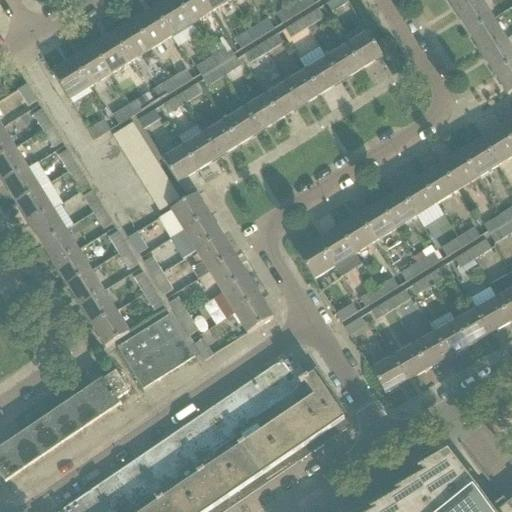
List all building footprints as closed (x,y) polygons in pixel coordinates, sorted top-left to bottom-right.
[(175,0),(172,0),(154,11),(171,39),(192,26),(175,0)] [(203,0),(175,0),(192,26),(212,14),(203,0)] [(231,0),(203,0),(212,14),(232,1),(231,0)] [(311,0),(301,0),(292,6),(299,16),(315,6),(311,0)] [(345,0),(336,0),(327,6),(330,11),(331,14),(348,4),(345,0)] [(446,0),(457,16),(479,2),(478,0),(446,0)] [(457,16),(469,36),(492,22),(479,2),(457,16)] [(299,16),(292,6),(276,16),(282,26),(299,16)] [(154,11),(134,24),(151,52),(171,39),(154,11)] [(317,12),(302,21),(307,30),(323,21),(317,12)] [(268,21),(251,31),(258,42),(274,32),(268,21)] [(302,21),(285,31),(291,40),(307,30),(302,21)] [(469,36),(482,57),(505,42),(492,22),(469,36)] [(134,24),(113,37),(130,64),(151,52),(134,24)] [(258,42),(251,31),(235,41),(241,52),(258,42)] [(368,36),(347,49),(361,72),(382,59),(368,36)] [(113,37),(93,49),(110,77),(130,64),(113,37)] [(276,37),(261,47),(266,56),(282,46),(276,37)] [(482,57),(495,77),(511,66),(511,54),(505,42),(482,57)] [(261,47),(245,57),(250,65),(266,56),(261,47)] [(93,49),(73,62),(90,90),(110,77),(93,49)] [(229,49),(212,59),(218,69),(235,59),(229,49)] [(347,49),(326,62),(340,84),(361,72),(347,49)] [(212,59),(196,69),(202,79),(218,69),(212,59)] [(235,59),(218,69),(224,78),(240,68),(237,62),(235,59)] [(90,90),(73,62),(52,75),(69,102),(90,90)] [(326,62),(306,74),(320,97),(340,84),(326,62)] [(511,66),(495,77),(508,98),(511,95),(511,66)] [(218,69),(202,79),(204,82),(208,88),(224,78),(218,69)] [(186,72),(170,82),(176,92),(192,82),(186,72)] [(306,74),(286,87),(300,110),(320,97),(306,74)] [(170,82),(153,92),(159,102),(176,92),(170,82)] [(37,103),(26,86),(18,92),(28,108),(37,103)] [(286,87),(265,100),(279,122),(300,110),(286,87)] [(195,88),(179,97),(185,106),(201,97),(195,88)] [(179,97),(163,107),(169,116),(185,106),(179,97)] [(145,98),(129,108),(135,117),(151,107),(145,98)] [(265,100),(245,112),(259,135),(279,122),(265,100)] [(129,108),(113,117),(119,127),(135,117),(129,108)] [(33,117),(43,133),(52,128),(42,111),(33,117)] [(245,112),(224,125),(238,148),(259,135),(245,112)] [(154,113),(138,123),(139,124),(140,126),(143,131),(160,121),(155,114),(154,113)] [(105,124),(88,134),(93,142),(110,132),(105,124)] [(511,124),(503,130),(511,145),(511,124)] [(224,125),(204,138),(218,160),(238,148),(224,125)] [(112,139),(118,148),(139,135),(133,126),(112,139)] [(52,128),(43,133),(54,150),(62,144),(52,128)] [(511,145),(503,130),(482,143),(498,168),(511,159),(511,145)] [(0,131),(0,160),(14,151),(2,131),(0,131)] [(118,148),(124,158),(144,145),(139,135),(118,148)] [(204,138),(184,150),(198,173),(218,160),(204,138)] [(482,143),(462,155),(478,181),(498,168),(482,143)] [(124,158),(130,167),(150,154),(144,145),(124,158)] [(198,173),(184,150),(163,163),(177,186),(198,173)] [(0,160),(0,179),(4,186),(27,172),(14,151),(0,160)] [(59,158),(69,174),(77,169),(67,152),(59,158)] [(130,167),(136,176),(156,164),(150,154),(130,167)] [(462,155),(442,168),(457,193),(478,181),(462,155)] [(136,176),(142,186),(162,173),(156,164),(136,176)] [(442,168),(421,181),(437,206),(457,193),(442,168)] [(77,169),(69,174),(79,191),(87,185),(77,169)] [(4,186),(17,206),(40,192),(27,172),(4,186)] [(142,186),(148,195),(168,182),(162,173),(142,186)] [(421,181),(401,193),(417,219),(437,206),(421,181)] [(148,195),(154,205),(174,192),(168,182),(148,195)] [(17,206),(30,227),(52,213),(40,192),(17,206)] [(174,192),(154,205),(159,214),(180,201),(174,192)] [(84,199),(94,215),(102,210),(92,193),(84,199)] [(401,193),(381,206),(396,231),(417,219),(401,193)] [(172,213),(158,222),(171,243),(185,234),(210,218),(197,198),(172,213)] [(381,206),(360,219),(376,244),(396,231),(381,206)] [(437,206),(417,219),(423,229),(444,217),(437,206)] [(511,209),(500,217),(505,225),(506,227),(510,224),(511,222),(511,209)] [(102,210),(94,215),(104,232),(113,226),(102,210)] [(30,227),(42,247),(65,233),(52,213),(30,227)] [(500,217),(484,227),(487,233),(489,236),(490,237),(506,227),(505,225),(500,217)] [(185,234),(171,243),(183,263),(197,254),(198,254),(223,239),(210,218),(185,234)] [(360,219),(340,231),(356,257),(376,244),(360,219)] [(506,227),(490,237),(495,246),(511,235),(511,228),(510,226),(510,224),(506,227)] [(340,231),(319,244),(335,269),(356,257),(340,231)] [(475,231),(459,241),(463,249),(480,238),(475,231)] [(42,247),(55,268),(78,253),(65,233),(42,247)] [(109,240),(119,256),(128,251),(118,234),(109,240)] [(137,235),(129,240),(138,256),(147,251),(137,235)] [(192,271),(199,282),(210,275),(235,259),(223,239),(198,254),(204,264),(192,271)] [(459,241),(442,251),(447,259),(463,249),(459,241)] [(486,243),(470,253),(475,261),(476,261),(483,257),(491,252),(491,251),(486,243)] [(335,269),(319,244),(299,257),(315,282),(335,269)] [(128,251),(119,256),(130,272),(138,267),(128,251)] [(55,268),(68,288),(90,274),(78,253),(55,268)] [(475,261),(470,253),(453,263),(458,272),(475,261)] [(433,255),(417,265),(418,266),(420,269),(423,274),(439,264),(433,255)] [(216,284),(223,295),(248,279),(235,259),(210,275),(211,276),(216,284)] [(151,260),(144,265),(154,281),(162,277),(163,276),(153,260),(151,260)] [(478,266),(475,261),(458,272),(461,276),(478,266)] [(417,265),(401,276),(406,284),(423,274),(420,269),(418,266),(417,265)] [(430,277),(429,278),(434,287),(449,278),(451,277),(445,268),(444,269),(442,270),(430,277)] [(68,288),(80,308),(103,294),(90,274),(68,288)] [(135,280),(145,297),(153,292),(143,275),(135,280)] [(210,275),(199,282),(205,291),(216,284),(211,276),(210,275)] [(511,277),(511,275),(490,287),(491,289),(511,325),(511,323),(511,277)] [(162,277),(154,281),(165,298),(172,293),(173,293),(163,276),(162,277)] [(429,278),(412,288),(417,297),(434,287),(429,278)] [(223,295),(236,315),(261,300),(248,279),(223,295)] [(393,281),(377,291),(382,299),(398,289),(393,281)] [(491,289),(470,301),(477,313),(490,336),(511,325),(491,289)] [(377,291),(361,302),(366,309),(366,310),(382,299),(377,291)] [(153,292),(145,297),(155,313),(163,308),(153,292)] [(389,302),(388,303),(393,312),(406,304),(408,303),(409,302),(404,293),(403,294),(389,302)] [(80,308),(93,329),(116,315),(103,294),(80,308)] [(177,301),(169,306),(179,322),(187,317),(188,317),(178,300),(177,301)] [(261,300),(236,315),(249,336),(274,321),(261,300)] [(388,303),(371,313),(376,322),(393,312),(388,303)] [(336,317),(341,325),(358,315),(353,306),(336,317)] [(428,325),(435,337),(456,325),(449,313),(428,325)] [(477,313),(456,325),(469,348),(490,336),(477,313)] [(116,315),(93,329),(106,350),(129,336),(116,315)] [(187,317),(179,322),(190,339),(198,334),(198,333),(188,317),(187,317)] [(169,318),(159,324),(185,366),(195,359),(169,318)] [(344,330),(350,338),(366,328),(361,320),(344,330)] [(159,324),(148,331),(174,372),(185,366),(159,324)] [(456,325),(435,337),(448,360),(469,348),(456,325)] [(366,328),(350,338),(352,342),(368,331),(366,328)] [(148,331),(138,337),(164,379),(174,372),(148,331)] [(138,337),(128,344),(154,385),(164,379),(138,337)] [(435,337),(414,348),(427,372),(448,360),(435,337)] [(195,346),(205,363),(213,358),(203,341),(195,346)] [(154,385),(128,344),(117,350),(143,392),(154,385)] [(414,348),(393,360),(406,384),(427,372),(414,348)] [(212,511),(214,511),(209,504),(224,493),(229,500),(255,483),(250,476),(265,466),(270,473),(345,422),(315,378),(309,382),(292,357),(63,511),(212,511)] [(406,384),(393,360),(372,372),(385,396),(406,384)] [(116,373),(103,382),(116,402),(130,393),(116,373)] [(116,402),(103,382),(0,451),(0,476),(5,484),(119,407),(116,402)] [(445,452),(342,511),(511,511),(511,502),(508,506),(503,499),(489,510),(445,452)]
